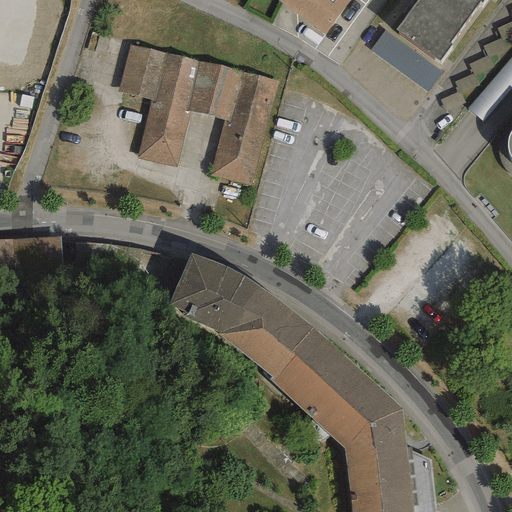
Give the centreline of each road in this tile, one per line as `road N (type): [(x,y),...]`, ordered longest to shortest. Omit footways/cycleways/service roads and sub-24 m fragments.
road 1 (tertiary): [(25,222),(94,224),(247,259),(421,402),(460,453),(488,511)]
road 2 (unclassified): [(511,258),(355,96),(207,0)]
road 3 (residential): [(25,222),(84,0)]
